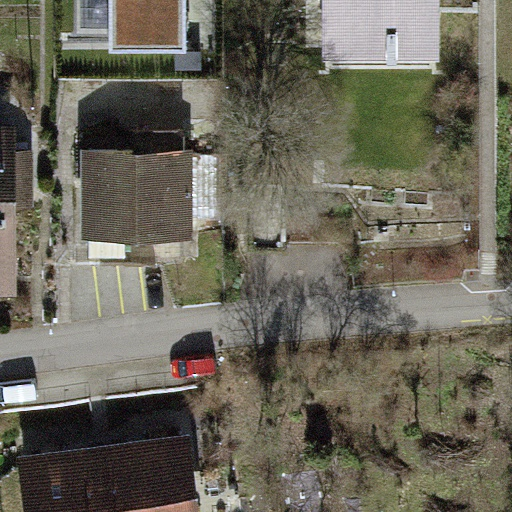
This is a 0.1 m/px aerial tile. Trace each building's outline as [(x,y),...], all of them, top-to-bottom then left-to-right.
[(147,0),(87,0),(88,10),(148,10),(147,0)] [(464,52),(462,0),(350,0),(352,54),(464,52)] [(36,118),(0,119),(0,288),(46,286),(36,118)] [(217,139),(98,145),(102,233),(222,227),(217,139)] [(236,511),(221,423),(49,453),(59,511),(236,511)]
